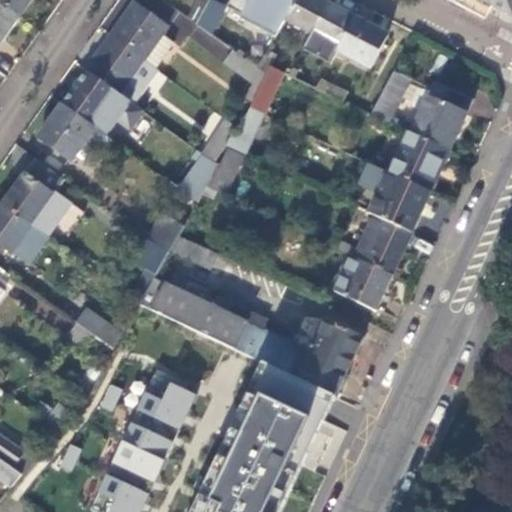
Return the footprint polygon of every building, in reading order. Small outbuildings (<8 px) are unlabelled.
[(0,0),(0,2),(20,16),(32,0),(0,0)] [(284,23),(296,0),(249,0),(244,9),(280,29),(284,23)] [(327,7),(313,0),(296,0),(284,23),(311,38),(327,7)] [(511,0),(476,0),(511,18),(511,0)] [(0,43),(20,16),(0,2),(0,43)] [(212,38),(226,12),(211,3),(198,28),(212,38)] [(133,5),(110,38),(144,63),(155,71),(172,47),(161,39),(167,31),(133,5)] [(353,21),(327,7),(311,38),(336,51),(353,21)] [(240,18),(226,12),(212,38),(225,47),(240,18)] [(387,39),(353,21),(336,51),(335,54),(369,72),(387,39)] [(144,63),(110,38),(85,72),(120,96),(144,63)] [(265,76),(258,71),(231,52),(222,65),(251,86),(242,98),(250,103),(265,76)] [(275,59),(267,55),(258,71),(265,76),(269,69),(275,59)] [(155,71),(144,63),(120,96),(134,107),(158,73),(155,71)] [(321,80),(295,68),(290,79),(316,91),(321,81),(321,80)] [(282,75),(269,69),(265,76),(250,103),(247,111),(260,117),(282,75)] [(85,72),(61,105),(95,130),(106,138),(116,122),(128,131),(142,113),(134,107),(120,96),(85,72)] [(409,81),(394,73),(371,116),(405,133),(450,153),(473,104),(434,85),(412,128),(389,118),(409,81)] [(321,81),(316,91),(342,103),(346,93),(321,81)] [(95,130),(61,105),(36,138),(71,164),(76,157),(95,130)] [(260,117),(247,111),(236,130),(233,135),(249,142),(261,117),(260,117)] [(233,135),(236,130),(225,122),(202,156),(217,166),(227,147),(233,135)] [(106,138),(95,130),(76,157),(84,163),(87,158),(95,163),(110,142),(106,138)] [(430,196),(450,153),(405,133),(385,175),(430,196)] [(243,155),(249,142),(233,135),(227,147),(243,155)] [(228,150),(209,189),(219,194),(238,155),(228,150)] [(217,166),(202,156),(197,152),(191,160),(197,164),(184,182),(170,172),(164,180),(198,204),(217,166)] [(64,181),(34,160),(2,206),(31,226),(64,181)] [(411,236),(430,196),(385,175),(384,175),(366,214),(374,218),(411,236)] [(31,226),(2,206),(0,209),(0,243),(14,254),(34,228),(31,226)] [(178,240),(180,237),(185,230),(163,216),(147,240),(169,256),(169,254),(178,240)] [(392,277),(411,236),(374,218),(358,251),(355,259),(392,277)] [(169,256),(147,240),(131,262),(147,274),(155,279),(169,256)] [(217,258),(178,240),(169,254),(210,272),(217,258)] [(355,259),(358,251),(337,241),(333,248),(355,259)] [(375,313),(392,277),(355,259),(353,262),(350,260),(334,293),(375,313)] [(143,298),(155,279),(147,274),(134,291),(143,298)] [(332,399),(334,400),(362,340),(327,323),(326,325),(300,321),(292,337),(314,347),(310,355),(288,344),(266,333),(270,324),(231,305),(227,314),(155,279),(143,298),(138,306),(151,312),(192,332),(202,337),(255,362),(332,399)] [(85,310),(76,324),(94,336),(114,350),(122,333),(125,326),(117,320),(111,328),(85,310)] [(107,364),(114,350),(94,336),(92,339),(74,326),(61,345),(79,357),(84,350),(90,352),(107,364)] [(292,337),(288,344),(310,355),(314,347),(292,337)] [(214,511),(278,511),(332,399),(255,362),(244,388),(257,394),(206,503),(217,508),(214,511)] [(178,381),(157,370),(146,392),(144,392),(136,409),(137,410),(131,422),(153,433),(158,422),(173,428),(190,392),(176,386),(178,381)] [(122,391),(111,385),(101,407),(112,412),(122,391)] [(35,415),(51,426),(58,416),(43,405),(35,415)] [(168,439),(153,433),(131,422),(122,442),(107,474),(140,490),(145,480),(154,484),(165,462),(159,459),(168,439)] [(0,456),(25,474),(35,462),(0,436),(0,456)] [(78,450),(70,446),(60,466),(69,470),(78,450)] [(23,476),(0,460),(0,481),(11,489),(23,476)] [(140,490),(107,474),(97,493),(98,494),(90,511),(91,511),(141,511),(150,495),(140,490)]
